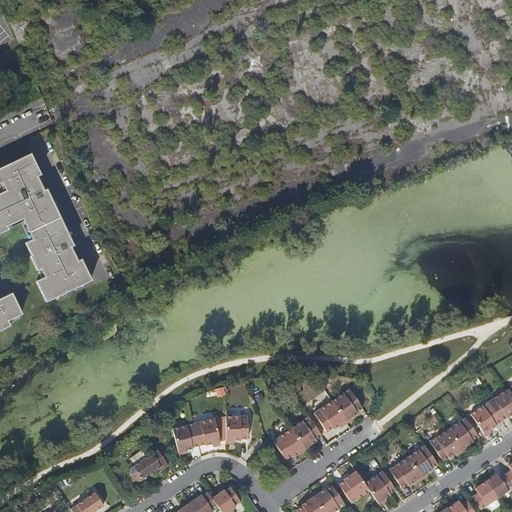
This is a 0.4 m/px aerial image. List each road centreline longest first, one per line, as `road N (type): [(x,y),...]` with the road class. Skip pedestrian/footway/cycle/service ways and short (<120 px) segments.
road 1 (residential): [(264,496),(240,471),(209,466),(133,511)]
road 2 (residential): [(511,439),(400,511)]
road 3 (residential): [(264,496),(373,429)]
